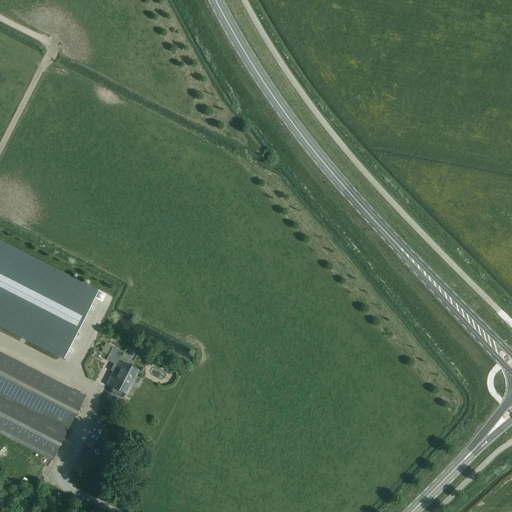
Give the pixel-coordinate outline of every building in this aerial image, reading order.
[(0,324),(64,357),(97,292),(55,270),(54,272),(0,243),(0,324)] [(82,323),(73,340),(85,347),(94,329),(82,323)] [(139,372),(139,371),(120,362),(124,353),(112,347),(106,360),(117,365),(107,385),(127,395),(127,394),(138,372),(139,372)] [(0,352),(0,395),(67,430),(84,395),(0,352)] [(0,433),(51,460),(67,430),(0,395),(0,433)]
